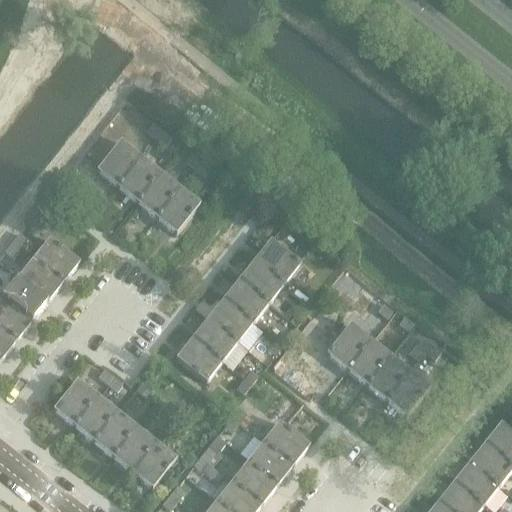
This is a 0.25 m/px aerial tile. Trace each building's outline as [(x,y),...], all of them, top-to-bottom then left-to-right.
[(147,135),(157,142),(162,135),(153,128),(147,135)] [(172,143),(162,135),(157,142),(166,150),(172,143)] [(97,176),(117,192),(141,162),(121,146),(97,176)] [(187,166),(196,173),(201,166),(192,159),(187,166)] [(141,162),(117,192),(137,207),(161,178),(141,162)] [(211,174),(201,166),(196,173),(205,181),(211,174)] [(161,178),(137,207),(156,223),(180,193),(161,178)] [(180,193),(156,223),(177,239),(200,209),(180,193)] [(21,238),(13,247),(20,253),(28,244),(21,238)] [(50,244),(34,264),(64,287),(80,267),(50,244)] [(271,245),(255,265),(285,289),(301,269),(271,245)] [(20,253),(13,247),(6,257),(13,262),(20,253)] [(64,287),(34,264),(18,283),(48,307),(64,287)] [(255,265),(240,285),(269,308),(285,289),(255,265)] [(48,307),(18,283),(3,303),(33,326),(48,307)] [(240,285),(224,304),(254,328),(269,308),(240,285)] [(306,306),(313,311),(320,301),(313,296),(306,306)] [(33,326),(3,303),(0,306),(0,332),(17,346),(33,326)] [(224,304),(209,324),(238,347),(254,328),(224,304)] [(305,321),(313,311),(306,306),(299,315),(305,321)] [(388,323),(394,315),(384,307),(378,315),(388,323)] [(414,328),(404,320),(399,327),(408,335),(414,328)] [(246,353),(238,347),(209,324),(193,343),(223,367),(231,373),(246,353)] [(327,359),(347,375),(371,345),(351,329),(327,359)] [(17,346),(0,332),(0,364),(1,365),(17,346)] [(282,350),(289,340),(283,335),(275,344),(282,350)] [(417,349),(426,357),(431,350),(422,342),(417,349)] [(207,387),(223,367),(193,343),(177,363),(207,387)] [(275,359),(282,350),(275,344),(268,354),(275,359)] [(371,345),(347,375),(367,390),(390,361),(371,345)] [(441,357),(431,350),(426,357),(435,364),(441,357)] [(390,361),(367,390),(386,406),(410,376),(390,361)] [(243,372),(238,378),(244,383),(249,377),(243,372)] [(251,389),(259,379),(252,374),(249,377),(244,383),(251,389)] [(98,382),(108,389),(113,382),(104,375),(98,382)] [(410,376),(386,406),(406,422),(430,392),(410,376)] [(123,390),(113,382),(108,389),(117,397),(123,390)] [(251,389),(244,383),(237,393),(243,398),(251,389)] [(54,415),(74,431),(98,401),(78,385),(54,415)] [(151,396),(140,387),(135,394),(146,403),(151,396)] [(98,401),(74,431),(93,446),(117,416),(98,401)] [(240,413),(232,422),(239,428),(246,418),(240,413)] [(117,416),(93,446),(113,462),(137,432),(117,416)] [(239,428),(232,422),(225,431),(232,437),(239,428)] [(280,427),(264,447),(293,471),(310,451),(280,427)] [(511,437),(501,428),(485,448),(511,469),(511,437)] [(137,432),(113,462),(132,477),(156,448),(137,432)] [(293,471),(264,447),(248,467),(278,490),(293,471)] [(156,448),(132,477),(153,493),(176,464),(156,448)] [(511,469),(485,448),(469,468),(499,491),(511,475),(511,469)] [(216,457),(209,451),(201,461),(208,466),(216,457)] [(201,476),(208,466),(201,461),(194,470),(201,476)] [(278,490),(248,467),(233,486),(262,510),(278,490)] [(469,468),(454,487),(484,511),(499,491),(469,468)] [(260,511),(262,510),(233,486),(217,506),(224,511),(260,511)] [(454,487),(438,507),(444,511),(482,511),(484,511),(454,487)] [(178,490),(170,500),(177,505),(184,496),(178,490)] [(166,511),(171,511),(177,505),(170,500),(163,509),(166,511)]
